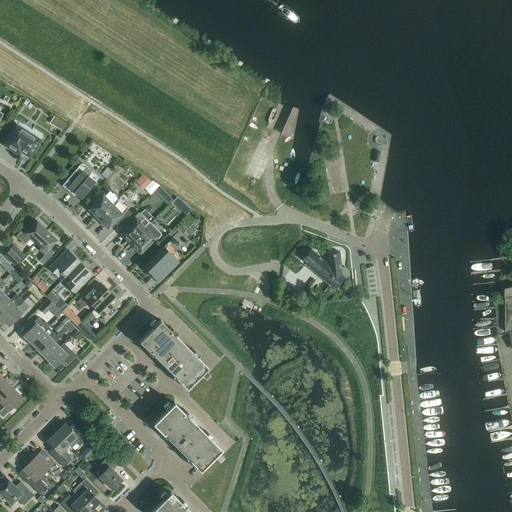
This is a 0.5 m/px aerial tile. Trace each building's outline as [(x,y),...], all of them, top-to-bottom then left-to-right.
[(16,124),(3,143),(19,154),(21,151),(27,154),(27,155),(28,155),(29,155),(30,155),(31,154),(32,153),(38,143),(29,137),(30,135),(29,132),(24,128),(23,129),(16,124)] [(62,185),(66,189),(72,194),(74,192),(81,198),(95,181),(99,177),(83,164),(82,163),(81,163),(80,163),(80,164),(62,185)] [(101,175),(106,181),(113,175),(109,169),(101,175)] [(150,198),(159,189),(143,175),(135,184),(150,198)] [(103,194),(88,209),(98,219),(118,199),(108,189),(103,194)] [(127,209),(118,199),(98,219),(108,229),(122,214),(127,209)] [(120,233),(130,243),(150,223),(140,213),(138,213),(136,216),(136,218),(120,233)] [(390,220),(391,250),(407,249),(406,219),(390,220)] [(16,236),(25,244),(30,238),(35,242),(47,230),(36,220),(27,230),(24,227),(16,236)] [(150,223),(130,243),(140,253),(155,237),(157,237),(160,235),(160,233),(150,223)] [(57,239),(47,230),(35,242),(41,247),(39,249),(44,255),(39,260),(44,264),(52,255),(47,250),(57,239)] [(144,266),(158,280),(177,261),(176,258),(174,255),(172,252),(169,250),(166,248),(163,247),(144,266)] [(20,259),(10,249),(4,255),(14,264),(20,259)] [(49,267),(57,275),(61,270),(66,275),(79,262),(67,249),(49,267)] [(326,261),(316,253),(307,264),(336,288),(345,277),(342,274),(340,260),(341,260),(340,251),(328,252),(328,253),(326,253),(326,261)] [(2,265),(7,270),(12,266),(6,260),(2,265)] [(74,292),(92,274),(79,262),(66,275),(71,280),(66,284),(74,292)] [(36,276),(32,280),(36,285),(41,280),(36,276)] [(41,283),(37,288),(44,294),(48,289),(41,283)] [(82,307),(88,301),(95,308),(110,292),(102,284),(97,290),(92,286),(77,301),(82,307)] [(286,287),(279,295),(278,298),(291,304),(297,297),(286,287)] [(104,322),(116,310),(112,305),(118,300),(110,292),(95,308),(102,315),(99,318),(104,322)] [(0,317),(20,298),(16,293),(9,299),(5,295),(0,299),(0,317)] [(17,307),(24,301),(20,298),(0,317),(9,326),(23,313),(17,307)] [(48,298),(38,308),(44,314),(54,304),(48,298)] [(67,309),(62,314),(77,328),(82,322),(67,309)] [(30,342),(31,343),(48,326),(48,327),(49,325),(45,320),(43,322),(38,317),(30,325),(31,326),(23,335),(24,336),(22,338),(28,344),(30,342)] [(160,320),(139,341),(150,352),(152,350),(162,360),(160,362),(166,368),(168,366),(178,376),(176,378),(187,389),(208,368),(160,320)] [(68,322),(65,325),(64,326),(70,332),(74,327),(68,322)] [(31,343),(39,351),(53,337),(56,334),(52,331),(48,327),(48,326),(31,343)] [(39,351),(47,359),(59,347),(59,346),(55,342),(61,335),(58,332),(56,334),(53,337),(39,351)] [(88,337),(92,342),(97,336),(93,332),(88,337)] [(59,347),(47,359),(55,367),(63,359),(67,364),(76,355),(63,342),(59,346),(59,347)] [(0,402),(14,389),(5,380),(0,384),(0,402)] [(14,389),(0,402),(4,406),(0,410),(0,415),(2,417),(9,411),(23,398),(14,389)] [(222,450),(174,402),(152,423),(163,434),(165,432),(175,442),(173,444),(180,450),(181,448),(192,458),(190,460),(200,471),(222,450)] [(56,432),(69,444),(72,447),(76,443),(79,446),(88,437),(71,420),(67,424),(65,423),(56,432)] [(64,449),(69,444),(56,432),(47,441),(56,449),(51,454),(63,467),(71,458),(69,456),(70,455),(64,449)] [(98,450),(103,456),(106,452),(101,447),(98,450)] [(55,477),(63,469),(50,456),(46,460),(37,451),(31,457),(32,458),(30,460),(43,473),(48,468),(50,471),(49,471),(55,477)] [(112,489),(122,479),(112,469),(117,464),(108,455),(98,465),(104,471),(99,476),(112,489)] [(39,493),(47,486),(41,480),(40,480),(38,478),(43,473),(30,460),(28,463),(27,461),(21,467),(30,476),(26,480),(39,493)] [(69,486),(76,482),(72,476),(65,481),(69,486)] [(79,497),(91,509),(100,501),(90,492),(95,487),(85,478),(76,486),(73,490),(79,497)] [(34,494),(20,481),(15,486),(8,479),(0,487),(0,496),(1,497),(3,497),(4,496),(11,504),(17,498),(23,505),(34,494)] [(51,495),(55,500),(68,489),(64,484),(51,495)] [(149,511),(191,511),(170,491),(149,511)] [(70,511),(74,508),(77,511),(88,511),(91,509),(79,497),(75,500),(68,494),(60,503),(68,511),(70,511)]
